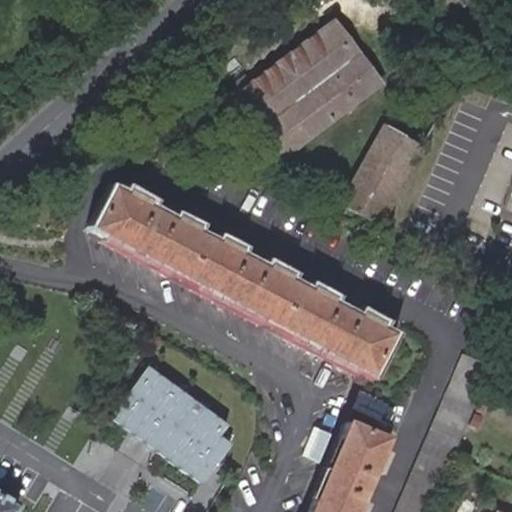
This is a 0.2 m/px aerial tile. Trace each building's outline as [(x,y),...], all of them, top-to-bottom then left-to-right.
[(334,20),(230,95),(277,159),(381,84),(334,20)] [(425,148),(381,124),(337,205),(381,229),(425,148)] [(185,154),(167,144),(155,165),(174,175),(185,154)] [(366,372),(387,333),(115,186),(94,225),(366,372)] [(428,511),(490,367),(461,355),(393,511),(428,511)] [(227,425),(146,366),(108,418),(143,443),(201,485),(210,473),(230,444),(219,436),(227,425)] [(483,393),(469,424),(482,430),(495,398),(483,393)] [(352,511),(383,441),(344,424),(306,511),(352,511)] [(0,511),(9,511),(15,503),(0,493),(0,511)]
